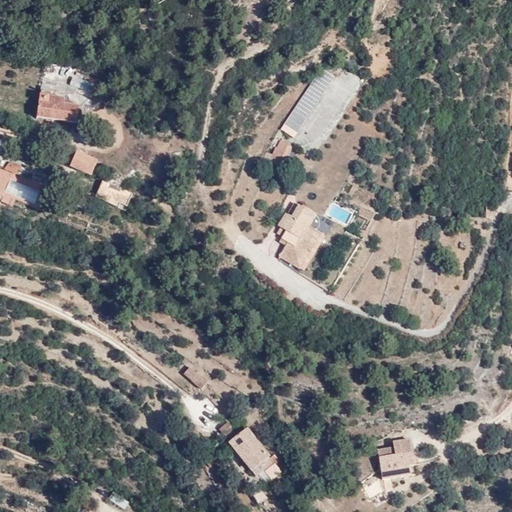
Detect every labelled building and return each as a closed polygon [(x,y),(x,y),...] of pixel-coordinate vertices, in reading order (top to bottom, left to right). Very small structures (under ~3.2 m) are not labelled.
[(88,80),(63,74),(59,85),(85,92),(88,80)] [(78,108),(36,102),(33,117),(75,124),(78,108)] [(280,127),(291,135),(310,111),(299,102),(280,127)] [(279,169),(290,145),(271,137),(269,145),(271,146),(268,152),(262,149),(257,160),(279,169)] [(88,174),(95,160),(74,151),(67,165),(88,174)] [(4,168),(16,173),(20,165),(7,160),(4,168)] [(95,199),(127,206),(131,187),(99,181),(95,199)] [(77,188),(70,206),(84,211),(91,193),(77,188)] [(311,214),(292,203),(284,214),(281,212),(272,225),(283,232),(279,239),(282,242),(274,255),(295,268),(318,232),(305,224),(311,214)] [(495,206),(484,204),(482,214),(490,216),(495,206)] [(372,211),(367,208),(365,210),(358,206),(353,213),(367,221),(372,211)] [(188,366),(182,373),(200,389),(207,382),(188,366)] [(249,471),(267,455),(246,427),(242,431),(233,420),(231,422),(227,417),(223,420),(225,423),(217,429),(226,439),(233,433),(239,438),(231,446),(235,451),(233,453),(249,471)] [(395,448),(379,451),(384,479),(412,475),(411,466),(416,465),(412,440),(395,442),(395,448)] [(273,454),(269,457),(272,461),(275,464),(278,461),(273,454)] [(272,461),(269,457),(267,455),(249,471),(254,476),(272,461)] [(259,503),(268,495),(262,488),(253,495),(259,503)] [(124,500),(108,491),(104,497),(119,508),(124,500)]
